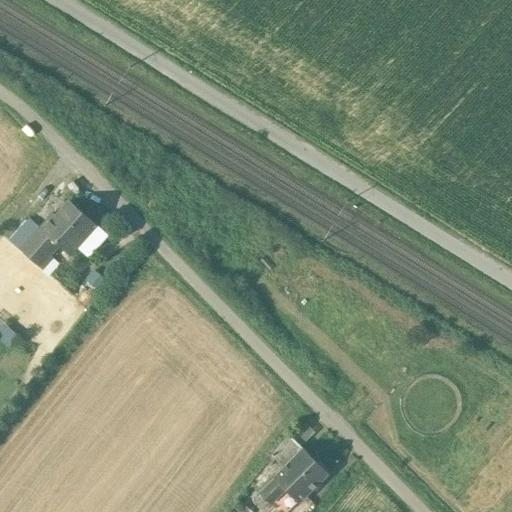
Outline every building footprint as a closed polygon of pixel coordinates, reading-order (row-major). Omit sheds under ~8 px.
[(97,225),(70,201),(56,216),(53,213),(40,228),(60,246),(70,256),(78,247),(97,225)] [(30,219),(10,242),(20,250),(40,228),(30,219)] [(97,225),(78,247),(91,257),(110,236),(97,225)] [(40,228),(20,250),(44,271),(55,259),(51,256),(60,246),(40,228)] [(66,291),(52,278),(43,287),(58,300),(66,291)] [(317,463),(289,435),(273,456),(285,468),(260,494),(271,505),(287,489),(300,502),(328,474),(326,472),(327,469),(320,462),(317,463)] [(245,511),(248,508),(239,501),(230,511),(245,511)]
